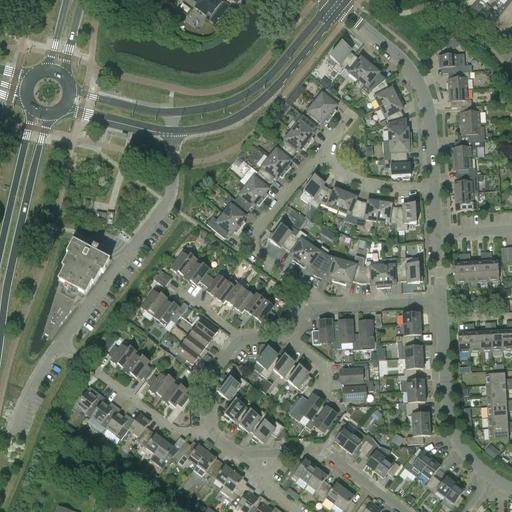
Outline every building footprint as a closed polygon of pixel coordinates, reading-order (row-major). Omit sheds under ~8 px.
[(205,15),(185,0),(177,0),(174,4),(199,23),(205,15)] [(218,4),(212,0),(191,0),(210,14),(218,4)] [(222,16),(228,7),(223,3),(217,12),(222,16)] [(511,12),(504,6),(497,15),(511,26),(511,25),(511,12)] [(187,16),(178,9),(174,13),(184,20),(187,16)] [(511,26),(497,15),(490,23),(504,35),(511,26)] [(449,44),(454,51),(461,47),(454,41),(449,44)] [(340,75),(344,70),(354,57),(350,53),(351,51),(342,43),(341,44),(339,43),(334,48),(336,50),(329,59),(337,64),(332,69),(340,75)] [(457,56),(437,58),(438,58),(439,69),(438,69),(440,69),(447,69),(447,75),(453,74),(469,73),(472,73),(471,67),(464,67),(464,56),(457,57),(457,56)] [(358,81),(372,64),(366,60),(364,62),(361,59),(359,61),(354,57),(344,70),(358,81)] [(377,69),(372,64),(358,81),(365,87),(360,92),(366,97),(385,82),(378,76),(379,74),(375,71),(377,69)] [(448,92),(468,91),(467,80),(470,80),(469,73),(453,74),(453,80),(447,81),(448,92)] [(331,85),(324,79),(320,84),(327,90),(331,85)] [(385,82),(366,97),(370,104),(376,101),(380,109),(400,99),(397,92),(394,94),(392,89),(390,90),(385,82)] [(337,89),(332,85),(328,91),(332,95),(337,89)] [(326,90),(315,104),(332,118),(336,113),(334,111),(337,107),(335,105),(339,100),(326,90)] [(468,91),(448,92),(449,103),(448,103),(449,103),(455,103),(456,109),(465,108),(471,108),(471,101),(468,101),(468,91)] [(403,105),(400,99),(380,109),(388,125),(405,120),(400,112),(403,111),(400,106),(403,105)] [(327,124),(332,118),(315,104),(303,118),(316,129),(320,124),(322,126),(325,122),(327,124)] [(460,126),(480,125),(480,114),(483,114),(482,107),(471,108),(465,108),(466,114),(460,115),(461,126),(460,126)] [(292,132),(309,146),(313,141),(311,139),(314,135),(312,133),(316,129),(303,118),(298,114),(292,120),(298,124),(292,132)] [(389,144),(411,142),(411,134),(408,135),(408,130),(405,130),(405,120),(388,125),(389,143),(389,144)] [(469,137),(469,142),(469,143),(483,142),(484,142),(484,135),(481,135),(480,125),(460,126),(461,126),(462,136),(461,137),(469,137)] [(279,140),(277,143),(293,157),(297,152),(299,153),(302,150),(304,152),(309,146),(292,132),(283,143),(279,140)] [(278,149),(269,160),(286,174),(291,168),(288,167),(291,163),(290,161),(293,157),(277,143),(275,142),(273,145),(278,149)] [(383,143),(384,161),(407,160),(407,154),(409,154),(409,149),(412,149),(411,142),(389,144),(389,143),(383,143)] [(452,161),(472,160),(477,160),(477,149),(483,148),(483,142),(469,143),(469,142),(468,143),(457,143),(457,149),(451,150),(452,150),(452,161)] [(265,156),(257,165),(261,169),(257,174),(271,184),(274,180),(276,181),(279,178),(282,179),(286,174),(269,160),(265,156)] [(242,162),(239,159),(234,164),(238,167),(242,162)] [(407,160),(384,161),(384,166),(384,170),(391,170),(391,179),(402,179),(402,182),(409,181),(409,178),(410,178),(410,166),(407,166),(407,160)] [(472,160),(452,161),(453,172),(452,172),(453,172),(459,172),(459,178),(475,177),(475,170),(472,171),(472,160)] [(267,189),(271,184),(257,174),(246,188),(263,202),(268,196),(266,194),(269,191),(267,189)] [(309,184),(303,194),(300,199),(307,204),(317,211),(320,205),(328,190),(323,186),(324,185),(314,178),(313,179),(311,177),(307,183),(309,184)] [(475,177),(459,178),(460,184),(453,184),(453,185),(454,185),(454,195),(474,194),(478,194),(477,184),(482,183),(482,177),(480,177),(476,177),(475,177)] [(259,207),(263,202),(246,188),(235,201),(248,212),(252,208),(253,209),(256,205),(259,207)] [(333,192),(328,190),(320,205),(338,212),(347,192),(340,189),(339,192),(334,190),(333,192)] [(347,192),(338,212),(347,216),(344,222),(355,226),(357,220),(361,203),(356,201),(357,199),(352,197),(353,194),(347,192)] [(478,194),(474,194),(454,195),(454,196),(455,206),(455,207),(455,213),(477,211),(477,205),(478,203),(478,194)] [(244,217),(248,212),(235,201),(229,197),(224,204),(229,209),(223,215),(241,230),(245,224),(243,222),(246,218),(244,217)] [(357,220),(355,226),(364,228),(365,221),(376,223),(380,201),(373,200),(372,203),(368,202),(367,204),(361,203),(357,220)] [(380,201),(376,223),(390,225),(389,232),(396,233),(397,209),(391,208),(391,206),(386,205),(387,202),(380,201)] [(397,209),(396,233),(407,232),(407,225),(416,225),(416,214),(419,214),(418,206),(415,207),(415,205),(403,206),(403,209),(397,209)] [(95,220),(105,222),(105,224),(109,224),(112,225),(114,214),(107,213),(107,215),(96,213),(95,220)] [(236,235),(241,230),(223,215),(218,222),(212,218),(206,226),(225,240),(229,235),(231,237),(234,233),(236,235)] [(297,223),(294,227),(299,231),(302,226),(306,221),(300,217),(297,222),(297,223)] [(272,234),(268,240),(270,241),(270,242),(280,249),(281,247),(286,251),(299,233),(284,222),(281,227),(274,236),(272,234)] [(326,237),(330,232),(324,228),(320,233),(326,237)] [(300,231),(299,233),(286,251),(291,254),(290,256),(294,259),(292,262),(298,266),(310,247),(304,243),(308,237),(300,231)] [(49,341),(83,297),(111,261),(110,260),(109,261),(74,242),(74,241),(73,241),(43,338),(44,338),(45,336),(49,338),(48,340),(49,341)] [(317,278),(326,258),(329,252),(322,247),(318,252),(310,247),(298,266),(304,270),(305,267),(309,270),(311,268),(316,271),(314,274),(314,276),(317,278)] [(401,260),(400,260),(401,283),(407,283),(407,285),(420,285),(420,283),(423,283),(422,276),(419,276),(418,259),(406,259),(405,252),(400,252),(401,260)] [(182,254),(170,270),(177,275),(178,273),(184,278),(195,263),(195,264),(197,261),(190,256),(188,258),(182,254)] [(481,264),(475,264),(476,283),(487,283),(486,254),(480,255),(481,264)] [(491,254),(486,254),(487,283),(498,282),(497,263),(492,263),(491,254)] [(469,255),(464,256),(466,284),(476,283),(475,264),(470,264),(469,255)] [(466,284),(464,256),(459,256),(459,265),(454,265),(455,285),(466,284)] [(345,263),(339,285),(346,287),(346,284),(351,285),(352,283),(361,285),(363,268),(364,260),(356,257),(353,266),(345,263)] [(339,285),(345,263),(326,258),(317,278),(321,279),(323,278),(324,275),(329,276),(328,279),(333,280),(332,283),(339,285)] [(383,267),(384,290),(391,289),(390,286),(395,286),(395,284),(401,283),(400,260),(390,260),(391,267),(383,267)] [(184,278),(183,279),(189,284),(190,282),(197,287),(200,283),(204,286),(210,278),(206,275),(209,270),(202,265),(201,268),(195,264),(195,263),(184,278)] [(363,268),(361,285),(371,285),(371,287),(376,287),(376,290),(384,290),(383,267),(363,268)] [(163,273),(159,278),(168,284),(171,280),(163,273)] [(210,278),(204,286),(208,290),(206,292),(213,297),(214,295),(216,297),(227,283),(218,276),(215,281),(210,278)] [(158,277),(154,281),(156,282),(164,289),(168,284),(159,278),(158,277)] [(227,283),(216,297),(219,298),(217,300),(223,305),(226,302),(235,289),(238,284),(230,278),(227,283)] [(235,289),(226,302),(232,306),(233,304),(235,306),(246,292),(245,292),(249,286),(241,280),(238,284),(235,289)] [(153,292),(141,309),(148,314),(149,312),(155,316),(166,302),(167,300),(161,295),(160,297),(153,292)] [(246,292),(235,306),(238,308),(236,310),(242,315),(245,311),(254,298),(246,292)] [(245,311),(251,316),(252,314),(254,315),(265,302),(256,295),(254,298),(245,311)] [(155,316),(153,318),(160,323),(166,328),(168,325),(171,322),(175,325),(181,316),(177,313),(180,309),(173,305),(172,306),(166,302),(155,316)] [(265,302),(254,315),(257,317),(255,319),(261,324),(264,321),(268,324),(275,315),(270,312),(273,308),(265,302)] [(182,317),(181,318),(185,321),(188,317),(191,313),(187,310),(182,317)] [(403,327),(420,326),(420,315),(402,316),(403,327)] [(282,326),(285,321),(281,318),(277,323),(282,326)] [(195,329),(209,339),(211,337),(213,339),(218,332),(202,320),(195,329)] [(319,332),(312,333),(313,346),(321,346),(321,343),(332,342),(333,342),(332,333),(331,322),(319,323),(319,332)] [(339,332),(332,333),(333,342),(332,342),(333,351),(341,350),(353,350),(352,343),(353,343),(352,336),(351,322),(339,323),(339,332)] [(353,343),(352,343),(353,350),(353,352),(361,352),(373,351),(371,323),(359,324),(360,333),(360,336),(352,336),(353,343)] [(501,333),(502,352),(511,351),(511,334),(511,323),(506,323),(507,332),(501,333)] [(480,334),(481,353),(492,353),(490,324),(484,325),(485,334),(480,334)] [(490,324),(492,353),(502,352),(501,333),(496,333),(495,324),(490,324)] [(468,326),(470,354),(481,353),(480,334),(474,334),(474,325),(468,326)] [(398,344),(414,343),(414,337),(421,337),(420,326),(403,327),(403,338),(395,338),(396,344),(398,344)] [(470,354),(468,326),(463,326),(463,335),(458,335),(459,355),(470,354)] [(208,342),(209,339),(195,329),(189,337),(205,349),(210,343),(208,342)] [(205,349),(189,337),(183,345),(197,356),(198,354),(200,355),(205,349)] [(115,342),(110,339),(109,338),(103,347),(103,348),(108,352),(115,342)] [(414,343),(398,344),(399,361),(405,360),(422,359),(422,348),(415,349),(414,343)] [(195,358),(197,356),(183,345),(176,354),(178,355),(175,359),(183,366),(186,362),(192,366),(197,360),(195,358)] [(135,356),(137,353),(130,348),(128,351),(122,346),(119,350),(115,347),(108,356),(112,359),(110,362),(117,367),(118,365),(124,370),(135,356)] [(267,381),(273,372),(281,361),(276,358),(278,356),(268,349),(267,350),(265,348),(260,354),(263,355),(252,369),(267,381)] [(286,354),(281,361),(273,372),(287,383),(297,369),(293,366),(294,364),(291,361),(292,358),(286,354)] [(140,360),(135,356),(124,370),(122,371),(129,376),(130,375),(136,379),(137,378),(142,381),(148,372),(144,369),(149,363),(142,357),(140,360)] [(422,359),(405,360),(405,371),(403,371),(404,377),(416,376),(416,371),(423,370),(422,359)] [(301,365),(297,369),(287,383),(302,394),(312,380),(307,376),(309,375),(305,372),(307,369),(301,365)] [(354,372),(340,372),(341,385),(352,384),(361,384),(361,383),(369,382),(368,371),(367,365),(354,365),(354,372)] [(173,385),(175,382),(168,377),(166,380),(161,375),(157,379),(153,376),(147,385),(151,388),(148,391),(155,396),(156,394),(162,399),(173,385)] [(486,387),(511,385),(511,380),(505,381),(504,375),(485,376),(486,387)] [(407,394),(424,393),(424,382),(417,382),(416,376),(404,377),(398,378),(398,383),(401,383),(401,394),(407,393),(407,394)] [(236,401),(249,385),(241,379),(237,384),(230,379),(223,388),(221,386),(216,392),(219,393),(218,394),(228,402),(230,400),(234,403),(236,401)] [(361,384),(352,384),(353,390),(343,390),(344,402),(364,401),(364,393),(373,393),(372,382),(369,382),(361,383),(361,384)] [(179,389),(173,385),(162,399),(161,400),(167,405),(168,404),(175,408),(177,405),(181,409),(190,397),(186,394),(187,392),(181,387),(179,389)] [(265,395),(269,390),(263,385),(259,390),(265,395)] [(511,385),(486,387),(486,398),(506,397),(505,391),(511,390),(511,385)] [(81,399),(88,390),(84,386),(78,397),(81,399)] [(86,415),(90,418),(102,403),(103,403),(105,400),(90,388),(88,390),(81,399),(75,408),(85,415),(86,415)] [(424,393),(407,394),(407,405),(405,405),(406,411),(418,410),(418,404),(425,404),(424,393)] [(300,423),(305,427),(310,420),(311,420),(313,417),(323,404),(313,397),(307,404),(301,399),(289,416),(299,424),(300,423)] [(506,397),(486,398),(487,409),(511,407),(511,401),(506,402),(506,397)] [(250,412),(236,401),(234,403),(222,419),(228,423),(230,421),(234,424),(236,422),(240,425),(250,412)] [(101,426),(106,429),(117,414),(118,414),(120,411),(111,404),(109,407),(103,403),(102,403),(90,418),(90,419),(100,427),(101,426)] [(281,408),(287,413),(291,407),(285,403),(281,408)] [(511,407),(487,409),(488,420),(507,418),(507,413),(511,412),(511,407)] [(310,420),(305,427),(305,428),(310,431),(314,425),(324,433),(326,430),(331,423),(336,416),(326,409),(318,420),(313,417),(311,420),(310,420)] [(418,410),(406,411),(406,417),(411,416),(412,427),(429,426),(429,415),(419,416),(418,410)] [(265,422),(265,423),(269,417),(262,412),(258,417),(250,412),(240,425),(237,430),(243,434),(245,432),(248,435),(250,433),(254,436),(265,422)] [(106,429),(105,430),(121,442),(129,430),(135,422),(126,416),(124,419),(118,414),(117,414),(106,429)] [(141,445),(149,434),(144,431),(151,422),(141,414),(135,422),(129,430),(138,438),(135,441),(141,445)] [(507,418),(488,420),(488,430),(511,428),(511,423),(507,424),(507,418)] [(272,428),(265,423),(265,422),(254,436),(251,440),(257,445),(259,442),(263,445),(271,435),(276,439),(284,428),(276,423),(272,428)] [(337,424),(329,435),(330,435),(334,438),(336,436),(338,437),(336,440),(334,443),(343,450),(357,431),(348,424),(347,426),(342,422),(341,424),(339,426),(338,424),(337,424)] [(326,430),(329,432),(334,425),(331,423),(326,430)] [(407,447),(419,446),(424,445),(423,438),(430,437),(429,426),(412,427),(412,438),(406,439),(407,447)] [(511,428),(488,430),(489,442),(508,440),(508,434),(511,434),(511,428)] [(356,451),(360,454),(372,439),(367,435),(366,437),(357,431),(343,450),(352,456),(356,451)] [(154,438),(149,434),(141,445),(145,449),(145,450),(153,457),(165,441),(156,435),(154,438)] [(399,448),(404,440),(396,435),(395,437),(390,437),(390,443),(391,443),(399,448)] [(379,448),(372,439),(360,454),(370,461),(365,467),(374,473),(385,459),(390,453),(379,448)] [(153,457),(150,461),(164,471),(168,466),(172,461),(179,452),(174,448),(165,441),(153,457)] [(179,452),(172,461),(177,465),(183,456),(184,457),(188,460),(187,461),(196,468),(208,452),(199,446),(196,449),(192,445),(190,447),(185,443),(179,452)] [(493,460),(499,454),(492,448),(487,454),(493,460)] [(196,468),(193,472),(202,479),(206,473),(210,477),(219,466),(214,462),(217,459),(208,452),(196,468)] [(406,466),(404,469),(405,470),(415,478),(417,480),(421,475),(431,461),(422,454),(422,455),(418,460),(414,456),(406,466)] [(393,466),(385,459),(374,473),(383,480),(387,474),(392,478),(399,468),(395,464),(393,466)] [(297,461),(291,469),(296,473),(291,478),(292,479),(296,482),(296,483),(299,480),(307,486),(318,471),(310,465),(311,464),(310,464),(305,461),(306,461),(306,460),(305,460),(305,461),(302,465),(297,461)] [(430,491),(437,481),(433,477),(440,468),(431,461),(421,475),(430,481),(425,487),(430,491)] [(219,466),(210,477),(215,480),(214,481),(223,488),(235,473),(226,466),(223,469),(219,466)] [(319,499),(327,487),(323,484),(328,477),(327,477),(318,471),(307,486),(315,492),(313,496),(314,495),(319,499)] [(235,473),(223,488),(220,492),(234,502),(237,497),(246,486),(241,483),(243,479),(235,473)] [(445,499),(455,485),(446,479),(442,484),(437,481),(430,491),(435,494),(436,493),(445,499)] [(394,482),(389,489),(393,493),(399,485),(394,482)] [(293,498),(299,487),(293,484),(287,494),(293,498)] [(334,506),(345,491),(337,485),(337,484),(332,491),(327,487),(319,499),(323,502),(322,503),(323,503),(325,500),(334,506)] [(455,485),(445,499),(440,505),(450,511),(455,511),(464,501),(460,498),(464,492),(455,485)] [(254,493),(246,486),(237,497),(234,502),(231,506),(236,509),(239,511),(249,511),(253,508),(258,501),(258,500),(252,496),(254,493)] [(334,506),(331,510),(334,511),(350,511),(354,508),(350,504),(355,497),(354,497),(354,498),(345,491),(334,506)] [(97,501),(108,503),(109,497),(98,495),(97,501)] [(409,496),(405,502),(411,507),(415,501),(409,496)] [(253,508),(249,511),(273,511),(267,507),(269,504),(260,497),(258,500),(258,501),(253,508)] [(356,511),(381,511),(382,511),(382,510),(381,511),(372,504),(372,503),(365,511),(360,508),(356,511)]
